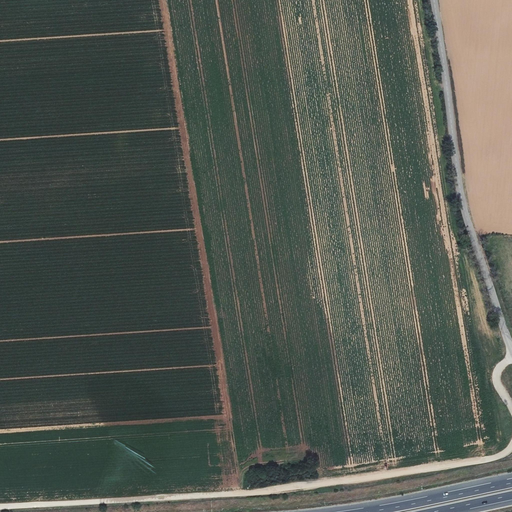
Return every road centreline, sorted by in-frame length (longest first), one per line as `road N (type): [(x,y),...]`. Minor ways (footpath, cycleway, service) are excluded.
road 1 (track): [(0,507),(238,494),(486,459)]
road 2 (unclassified): [(511,345),(469,235),(434,0)]
road 3 (trunk): [(511,483),(367,511)]
